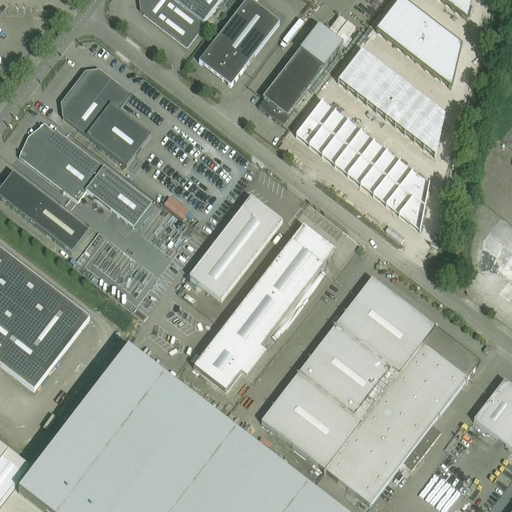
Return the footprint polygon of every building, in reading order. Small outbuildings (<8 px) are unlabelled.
[(141,0),(143,16),(185,48),(187,49),(204,27),(203,26),(222,0),(141,0)] [(370,21),(373,23),(391,0),(360,0),(350,14),(366,26),(370,21)] [(436,0),(464,21),(468,0),(436,0)] [(279,25),(247,1),(198,64),(230,89),(279,25)] [(400,3),(376,34),(449,91),(458,48),(400,3)] [(257,110),(282,129),(295,112),(293,111),(324,71),(342,48),(318,29),(299,52),(262,101),(264,102),(257,110)] [(360,53),(336,84),(435,160),(444,117),(360,53)] [(85,75),(60,106),(62,121),(126,170),(150,138),(118,113),(131,97),(99,73),(85,75)] [(322,104),(295,139),(419,235),(429,186),(322,104)] [(155,210),(65,140),(57,134),(56,133),(54,135),(44,127),(31,138),(25,145),(19,160),(63,194),(62,195),(63,196),(64,195),(77,206),(86,194),(133,231),(145,215),(149,218),(155,210)] [(232,175),(235,170),(218,156),(214,161),(232,175)] [(88,234),(13,176),(0,192),(0,201),(71,256),(88,234)] [(351,210),(361,204),(354,193),(344,200),(351,210)] [(221,304),(282,225),(250,200),(189,280),(221,304)] [(511,239),(496,228),(480,250),(478,279),(493,280),(504,288),(504,291),(497,301),(511,311),(511,239)] [(226,395),(240,377),(240,376),(236,365),(248,350),(259,352),(335,254),(303,229),(193,370),(226,395)] [(122,235),(119,238),(127,244),(129,240),(122,235)] [(0,368),(33,394),(89,322),(0,252),(0,368)] [(436,331),(437,330),(436,329),(435,330),(371,282),(298,377),(354,420),(391,372),(399,379),(436,331)] [(465,384),(468,381),(474,372),(472,371),(471,362),(473,360),(436,331),(399,379),(391,372),(354,420),(362,426),(325,475),(370,509),(398,472),(401,474),(405,469),(411,474),(418,465),(414,462),(420,454),(424,457),(441,435),(432,429),(465,385),(466,386),(467,386),(465,384)] [(336,511),(129,351),(18,493),(42,511),(336,511)] [(325,475),(362,426),(354,420),(298,377),(261,426),(325,475)] [(511,389),(504,384),(473,424),(511,453),(511,389)] [(0,507),(29,470),(0,447),(0,507)] [(418,465),(424,457),(420,454),(414,462),(418,465)]
